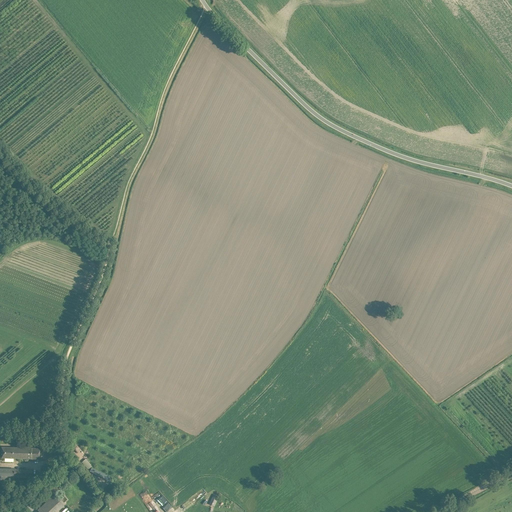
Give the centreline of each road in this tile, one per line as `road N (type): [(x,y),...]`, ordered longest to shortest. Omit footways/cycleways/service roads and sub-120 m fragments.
road 1 (unclassified): [(511,186),(397,156),(322,119),(202,0)]
road 2 (track): [(0,147),(49,202),(108,247)]
